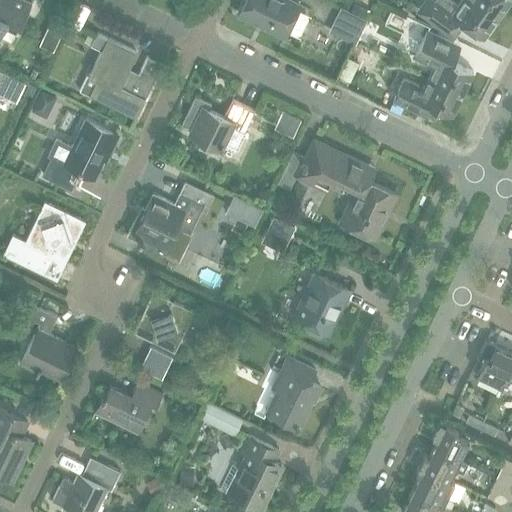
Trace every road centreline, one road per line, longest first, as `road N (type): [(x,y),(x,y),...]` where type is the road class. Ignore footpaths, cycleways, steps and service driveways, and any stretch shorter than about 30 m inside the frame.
road 1 (residential): [(20,511),(114,318),(95,250),(193,42)]
road 2 (residential): [(475,169),(308,511)]
road 3 (residential): [(475,169),(193,42)]
road 4 (residential): [(350,511),(462,293)]
